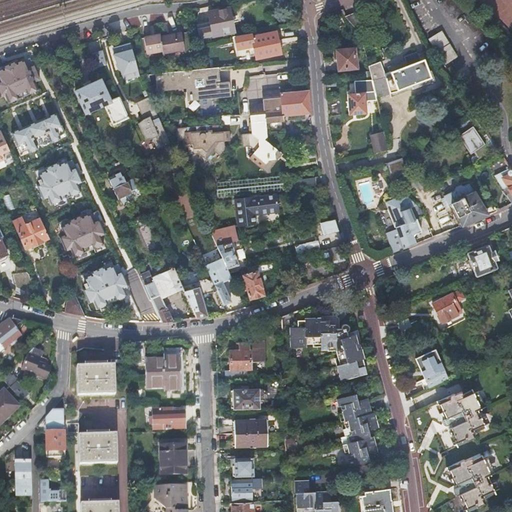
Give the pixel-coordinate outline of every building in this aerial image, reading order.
[(210,23),(197,26),(200,40),(234,33),(229,10),(208,14),(210,23)] [(346,18),(362,43),(371,44),(369,27),(374,24),(366,10),(346,18)] [(442,33),(428,40),(443,65),(455,57),(442,33)] [(252,34),(236,37),(238,50),(255,47),(257,60),(281,56),(277,34),(253,39),(252,34)] [(161,46),(161,43),(146,46),(149,62),(164,60),(164,62),(185,59),(182,42),(172,44),(161,46)] [(356,51),(338,52),(339,71),(357,71),(356,51)] [(369,68),(372,81),(376,96),(399,93),(399,92),(432,79),(424,61),(420,62),(417,54),(416,54),(405,58),(406,61),(408,67),(384,76),(381,70),(379,64),(369,68)] [(406,61),(381,70),(384,76),(408,67),(406,61)] [(216,69),(202,70),(155,74),(154,77),(156,77),(155,82),(156,82),(155,87),(163,90),(164,87),(170,89),(171,86),(177,89),(178,86),(187,89),(188,101),(230,97),(227,82),(218,83),(216,69)] [(142,80),(140,76),(137,71),(128,74),(133,84),(142,80)] [(102,79),(76,91),(85,113),(105,104),(114,124),(128,117),(119,96),(111,100),(102,79)] [(372,81),(354,82),(355,94),(347,95),(349,116),(366,115),(365,102),(377,101),(376,96),(372,81)] [(308,93),(280,95),(282,118),(284,118),(310,116),(308,93)] [(280,95),(278,95),(263,96),(264,107),(264,113),(265,122),(265,123),(266,123),(284,122),(284,118),(282,118),(280,95)] [(238,109),(239,115),(264,113),(264,107),(238,109)] [(480,129),(472,118),(449,134),(457,145),(460,143),(469,156),(472,154),(478,162),(495,149),(486,137),(480,142),(474,134),(480,129)] [(263,133),(262,122),(250,123),(251,133),(240,134),(241,146),(247,146),(252,150),(246,157),(263,172),(277,156),(277,151),(267,142),(267,133),(263,133)] [(224,141),(223,131),(218,132),(217,124),(175,127),(176,140),(181,140),(181,147),(187,146),(187,154),(197,154),(205,160),(213,151),(219,155),(224,150),(224,141)] [(382,135),(370,137),(374,153),(386,150),(382,135)] [(511,172),(509,169),(495,176),(504,190),(502,191),(506,196),(507,195),(511,203),(511,172)] [(128,183),(114,189),(118,199),(132,193),(128,183)] [(444,197),(460,228),(484,218),(489,216),(470,185),(464,188),(460,186),(457,188),(455,192),(444,197)] [(250,200),(236,201),(238,227),(256,225),(255,215),(278,213),(276,195),(249,198),(250,200)] [(424,214),(416,206),(405,196),(398,198),(387,202),(391,215),(381,219),(392,253),(402,250),(416,244),(413,235),(420,232),(416,219),(424,216),(424,214)] [(41,219),(40,220),(48,240),(50,239),(41,219)] [(48,240),(40,220),(17,229),(26,249),(48,240)] [(339,232),(335,221),(320,224),(325,236),(339,232)] [(233,226),(210,231),(216,244),(228,242),(236,240),(233,226)] [(297,246),(299,257),(315,253),(321,252),(319,241),(297,246)] [(228,242),(216,244),(224,263),(228,272),(232,271),(230,267),(237,263),(228,242)] [(224,263),(216,244),(206,248),(215,267),(224,263)] [(488,246),(467,255),(476,275),(497,267),(494,261),(498,259),(494,251),(491,252),(488,246)] [(348,259),(344,247),(324,251),(327,264),(348,259)] [(321,252),(315,253),(317,266),(327,264),(324,251),(321,252)] [(98,258),(90,261),(93,268),(91,269),(97,281),(95,282),(98,290),(101,289),(104,296),(125,287),(115,264),(116,260),(109,258),(108,262),(101,264),(98,258)] [(271,263),(241,269),(245,276),(236,280),(242,294),(246,292),(249,301),(263,295),(255,277),(274,273),(271,263)] [(145,287),(154,307),(160,322),(172,321),(166,308),(163,300),(183,291),(173,270),(153,279),(155,283),(145,287)] [(201,298),(216,292),(213,285),(209,277),(197,282),(199,288),(184,293),(195,318),(207,317),(201,298)] [(145,287),(142,281),(134,284),(146,310),(154,307),(145,287)] [(216,292),(222,305),(230,301),(221,281),(213,285),(216,292)] [(72,295),(74,298),(81,316),(94,318),(95,305),(89,290),(83,293),(82,291),(72,295)] [(458,291),(430,305),(435,316),(437,316),(441,324),(461,315),(456,305),(463,302),(458,291)] [(81,316),(74,298),(68,296),(64,312),(80,316),(81,316)] [(0,351),(21,336),(18,333),(15,329),(17,327),(23,322),(13,319),(10,319),(8,320),(6,321),(4,322),(1,324),(0,324),(0,351)] [(294,328),(288,328),(288,332),(288,349),(305,349),(305,346),(312,345),(312,343),(319,343),(319,349),(326,349),(326,346),(335,346),(335,349),(329,351),(332,359),(334,358),(336,365),(331,366),(335,381),(355,376),(354,368),(357,367),(356,364),(359,364),(358,359),(364,357),(359,343),(353,344),(350,335),(340,337),(338,332),(333,332),(332,324),(328,324),(328,321),(319,322),(319,319),(314,319),(302,319),(302,321),(297,322),(297,325),(294,325),(294,328)] [(398,324),(402,331),(412,327),(409,319),(398,324)] [(144,342),(134,342),(135,365),(146,365),(146,389),(164,388),(165,391),(181,390),(179,356),(162,356),(163,359),(145,359),(144,342)] [(224,371),(224,381),(248,380),(247,370),(250,370),(250,361),(257,361),(256,343),(239,343),(239,351),(236,351),(229,351),(230,370),(224,371)] [(43,354),(31,348),(21,369),(46,381),(50,372),(37,366),(39,363),(43,354)] [(422,384),(425,391),(449,380),(436,350),(416,359),(426,382),(422,384)] [(51,369),(39,363),(37,366),(50,372),(51,369)] [(114,365),(77,366),(78,395),(115,394),(114,365)] [(16,384),(7,375),(2,380),(10,389),(16,384)] [(258,389),(230,390),(231,409),(259,408),(258,389)] [(4,392),(0,395),(0,421),(17,406),(4,392)] [(356,394),(337,398),(339,407),(341,406),(343,412),(339,413),(341,421),(343,420),(345,429),(349,428),(351,434),(348,435),(350,443),(341,445),(343,453),(347,452),(349,459),(347,459),(349,467),(369,461),(368,455),(374,453),(373,450),(376,449),(373,437),(370,438),(368,430),(378,427),(374,412),(371,413),(368,402),(366,403),(365,399),(358,401),(356,394)] [(444,399),(430,405),(438,424),(437,425),(436,426),(435,428),(435,429),(436,431),(437,432),(438,434),(439,434),(441,434),(443,434),(451,452),(465,446),(463,441),(476,434),(468,416),(471,415),(463,396),(451,400),(450,398),(445,401),(444,399)] [(156,412),(152,416),(153,424),(157,428),(157,429),(184,428),(183,411),(171,411),(171,408),(156,409),(156,412)] [(64,409),(52,410),(45,418),(46,451),(65,450),(64,409)] [(266,421),(236,422),(237,446),(266,445),(266,421)] [(78,423),(68,424),(68,433),(79,432),(78,423)] [(115,435),(79,436),(80,465),(117,464),(115,435)] [(186,468),(185,446),(161,446),(161,475),(186,474),(186,468)] [(236,464),(232,465),(233,475),(253,474),(252,457),(235,458),(236,464)] [(29,462),(15,462),(16,496),(30,496),(29,462)] [(445,471),(431,477),(439,494),(438,495),(437,497),(436,498),(436,500),(437,502),(437,504),(439,505),(441,506),(442,506),(444,506),(447,511),(463,511),(464,511),(477,506),(470,488),(472,487),(464,467),(453,472),(452,470),(445,473),(445,471)] [(238,482),(231,482),(231,500),(251,500),(250,478),(238,479),(238,482)] [(46,480),(39,480),(39,483),(40,503),(67,502),(67,492),(50,493),(50,490),(47,490),(47,483),(46,483),(46,480)] [(308,480),(293,481),(294,492),(295,492),(295,511),(305,511),(306,511),(315,511),(314,511),(337,511),(337,502),(331,502),(330,494),(326,494),(326,490),(309,491),(308,480)] [(187,511),(187,485),(156,486),(157,501),(167,511),(187,511)] [(390,488),(366,492),(368,511),(389,511),(388,503),(392,502),(390,488)] [(252,511),(252,502),(231,502),(231,511),(252,511)] [(118,511),(118,503),(81,504),(81,511),(118,511)]
